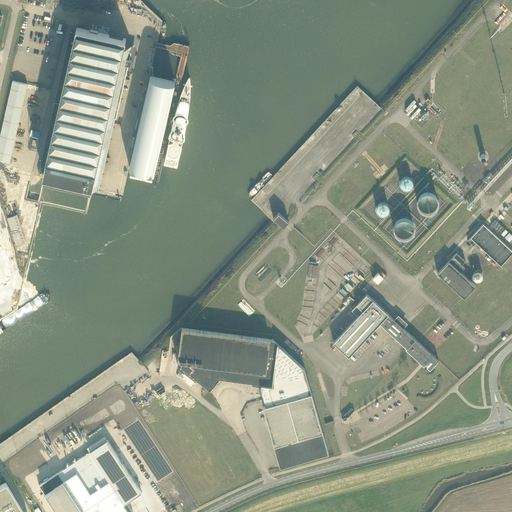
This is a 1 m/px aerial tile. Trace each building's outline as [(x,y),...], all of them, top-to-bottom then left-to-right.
[(43,0),(56,3),(57,3),(60,3),(60,1),(100,10),(102,0),(43,0)] [(100,180),(129,51),(123,50),(126,38),(77,27),(43,174),(45,174),(45,176),(45,177),(56,179),(56,178),(67,181),(67,180),(78,183),(79,182),(92,185),(94,179),(100,180)] [(12,81),(0,134),(0,160),(9,162),(27,84),(12,81)] [(400,184),(400,185),(401,185),(401,186),(402,187),(402,188),(403,188),(404,189),(405,189),(406,189),(407,189),(408,189),(409,188),(410,188),(410,187),(411,187),(412,186),(412,185),(412,184),(412,183),(412,182),(412,181),(412,180),(411,180),(411,179),(410,178),(409,178),(408,177),(407,177),(406,177),(405,177),(404,177),(403,178),(402,178),(401,179),(401,180),(401,181),(400,182),(400,183),(400,184)] [(417,205),(418,207),(418,208),(419,209),(420,210),(421,211),(423,212),(424,213),(425,213),(427,213),(428,213),(430,213),(431,213),(433,212),(434,211),(435,210),(436,209),(437,208),(437,207),(438,205),(438,204),(438,202),(438,201),(438,199),(437,198),(436,197),(435,196),(434,195),(433,194),(432,193),(430,192),(429,192),(428,192),(426,192),(425,192),(423,193),(422,194),(421,194),(420,196),(419,197),(418,198),(417,199),(417,201),(417,202),(417,204),(417,205)] [(376,209),(377,210),(377,211),(377,212),(378,213),(379,213),(380,214),(381,214),(382,215),(383,215),(384,214),(385,214),(386,214),(387,213),(388,212),(388,211),(388,210),(389,209),(389,208),(389,207),(388,206),(387,205),(387,204),(386,203),(385,203),(384,203),(383,203),(382,203),(381,203),(380,203),(379,203),(379,204),(378,205),(377,206),(377,207),(376,208),(376,209)] [(283,228),(289,222),(285,219),(279,212),(273,218),(276,221),(283,228)] [(394,229),(394,231),(394,232),(395,233),(395,234),(396,235),(397,236),(398,237),(399,237),(400,238),(401,238),(402,239),(404,239),(405,239),(406,238),(407,238),(408,238),(409,237),(410,236),(411,236),(412,235),(413,234),(413,233),(414,231),(414,230),(414,229),(414,228),(414,227),(414,225),(413,224),(413,223),(412,222),(411,221),(411,220),(410,220),(408,219),(407,219),(406,218),(405,218),(404,218),(403,218),(401,218),(400,219),(399,219),(398,220),(397,221),(396,222),(395,223),(395,224),(394,225),(394,226),(394,227),(394,228),(394,229)] [(511,252),(511,247),(484,222),(471,236),(502,264),(511,252)] [(317,257),(324,261),(331,251),(323,247),(317,257)] [(464,298),(475,286),(460,272),(465,267),(462,264),(465,261),(456,252),(437,273),(464,298)] [(341,280),(349,272),(343,265),(335,274),(341,280)] [(472,276),(472,277),(473,278),(474,279),(475,280),(476,280),(477,280),(478,280),(479,280),(480,280),(481,279),(482,278),(482,277),(482,276),(482,275),(482,274),(482,273),(481,272),(480,271),(479,271),(478,270),(477,270),(476,270),(476,271),(475,271),(474,272),(473,272),(473,273),(472,274),(472,275),(472,276)] [(383,277),(378,272),(372,278),(378,284),(383,277)] [(430,370),(439,361),(367,294),(356,305),(363,311),(333,342),(349,356),(380,323),(407,348),(406,349),(421,363),(423,361),(428,366),(427,367),(430,370)] [(273,340),(184,329),(178,359),(175,363),(210,391),(220,379),(252,383),(252,386),(261,387),(266,405),(263,406),(274,445),(280,466),(328,452),(304,368),(273,340)] [(346,417),(349,416),(354,410),(351,408),(343,416),(343,417),(343,418),(342,418),(343,418),(343,419),(344,419),(345,419),(346,419),(346,418),(346,417)] [(89,425),(96,436),(102,432),(96,421),(89,425)] [(90,451),(39,485),(56,511),(129,511),(110,481),(127,470),(113,449),(96,460),(90,451)] [(23,511),(5,483),(0,486),(0,511),(23,511)]
